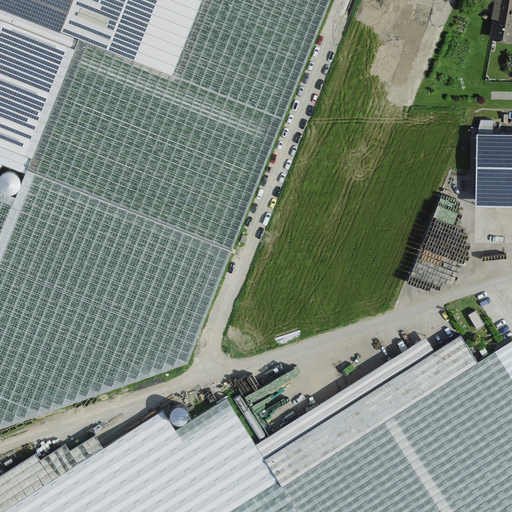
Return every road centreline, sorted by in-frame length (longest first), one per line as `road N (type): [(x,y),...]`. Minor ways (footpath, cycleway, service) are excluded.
road 1 (unclassified): [(0,448),(511,276)]
road 2 (unknown): [(432,302),(450,224),(481,213),(511,217)]
